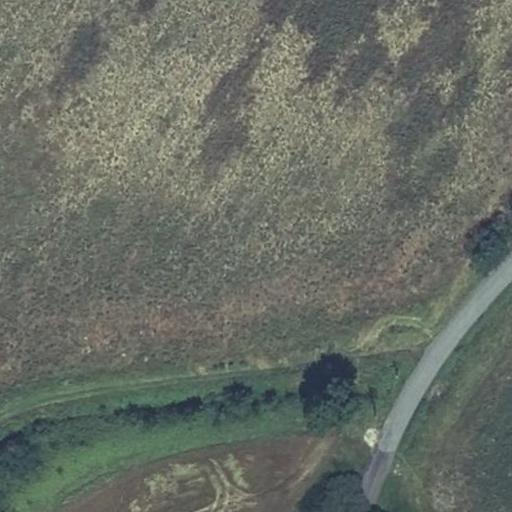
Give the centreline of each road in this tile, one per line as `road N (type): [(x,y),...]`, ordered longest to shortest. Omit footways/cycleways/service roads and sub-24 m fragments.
road 1 (track): [(439,346),(30,401),(0,417)]
road 2 (unclassified): [(362,511),(402,411),(439,346),(511,259)]
